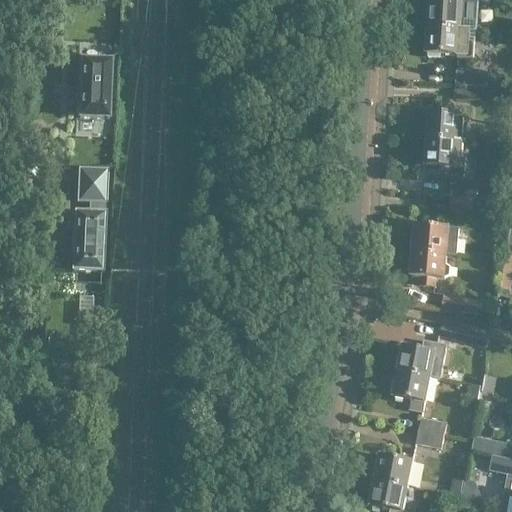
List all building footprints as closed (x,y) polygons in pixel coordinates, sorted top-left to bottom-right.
[(429,28),(429,30),(470,33),(470,32),(477,33),(478,16),(473,15),(473,6),(451,5),(451,0),(441,0),(441,4),(430,4),(430,15),(427,15),(426,28),(429,28)] [(429,30),(427,56),(429,56),(429,59),(440,59),(441,56),(458,58),(458,61),(474,62),(475,45),(469,44),(470,33),(429,30)] [(79,120),(109,121),(111,63),(82,61),(79,120)] [(495,90),(496,76),(457,74),(456,88),(495,90)] [(455,101),(481,103),(481,107),(494,108),(495,90),(456,88),(455,101)] [(429,116),(428,142),(462,143),(464,118),(444,117),(445,114),(433,113),(433,116),(429,116)] [(462,143),(428,142),(427,154),(419,153),(418,167),(433,168),(433,172),(449,173),(449,169),(466,169),(466,159),(461,159),(462,143)] [(104,203),(105,175),(106,175),(106,173),(104,173),(104,174),(81,173),(81,172),(79,172),(79,174),(80,174),(79,202),(78,202),(78,204),(80,204),(80,203),(90,204),(89,217),(77,216),(75,216),(75,218),(75,233),(73,233),(73,235),(72,255),(72,257),(73,257),(73,272),(72,272),(72,274),(75,274),(99,275),(101,275),(101,273),(101,258),(102,258),(102,256),(102,236),(103,236),(103,234),(103,220),(104,220),(104,217),(102,217),(102,205),(104,205),(104,203)] [(476,182),(453,180),(452,198),(487,199),(488,189),(476,188),(476,182)] [(472,214),(472,210),(473,202),(451,200),(451,213),(472,214)] [(414,252),(447,256),(449,229),(417,226),(416,239),(413,239),(412,249),(415,249),(414,252)] [(447,256),(414,252),(413,263),(411,263),(410,273),(412,274),(412,278),(420,279),(419,287),(435,288),(436,280),(445,281),(450,278),(451,270),(446,267),(447,256)] [(511,282),(511,275),(504,273),(500,292),(510,294),(511,282)] [(480,304),(444,299),(442,312),(479,316),(480,304)] [(490,338),(443,326),(442,326),(439,337),(487,350),(490,338)] [(399,371),(399,372),(399,373),(431,379),(436,353),(429,352),(430,347),(425,346),(424,351),(404,347),(401,360),(398,360),(396,370),(399,371)] [(431,379),(399,373),(397,385),(394,384),(392,394),(395,395),(394,399),(412,402),(410,412),(424,414),(426,405),(431,379)] [(496,380),(486,377),(482,393),(493,395),(496,380)] [(481,388),(471,386),(468,401),(479,403),(481,388)] [(419,434),(444,439),(447,427),(422,421),(419,434)] [(416,446),(441,452),(444,439),(419,434),(416,446)] [(511,448),(496,445),(494,456),(511,459),(511,448)] [(376,483),(408,489),(413,463),(381,457),(380,462),(377,461),(375,471),(378,471),(376,483)] [(507,477),(511,478),(511,462),(493,458),(489,473),(507,477)] [(461,499),(464,484),(454,482),(450,497),(461,499)] [(372,503),(371,508),(391,511),(390,511),(403,511),(408,489),(376,483),(373,493),(371,493),(369,503),(372,503)]
